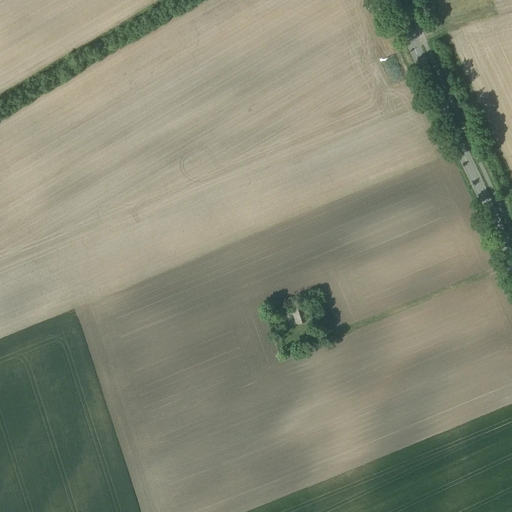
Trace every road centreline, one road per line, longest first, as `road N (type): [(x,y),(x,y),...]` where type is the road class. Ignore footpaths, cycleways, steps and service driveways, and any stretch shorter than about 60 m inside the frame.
road 1 (tertiary): [(511,260),(392,0)]
road 2 (track): [(328,338),(511,264)]
